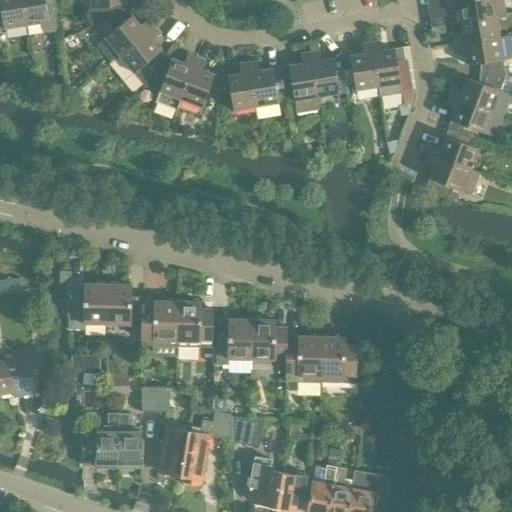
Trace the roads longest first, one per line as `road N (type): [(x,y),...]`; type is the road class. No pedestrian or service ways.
road 1 (residential): [(0,207),(389,303),(511,359)]
road 2 (residential): [(413,9),(231,40),(195,23),(176,0)]
road 3 (residential): [(400,177),(427,89),(413,9)]
